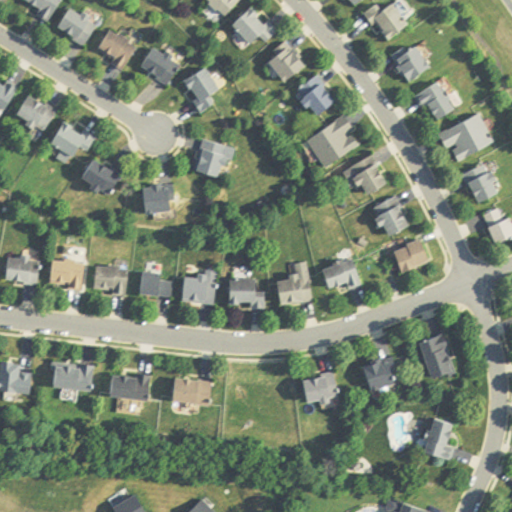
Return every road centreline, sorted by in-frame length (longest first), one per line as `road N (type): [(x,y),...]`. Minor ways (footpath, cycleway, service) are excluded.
road 1 (residential): [(463,511),(486,460),(496,406),(498,358),(475,283),(452,227),(384,116),(292,0)]
road 2 (residential): [(511,269),(294,340),(226,342),(0,316)]
road 3 (residential): [(0,35),(153,133)]
